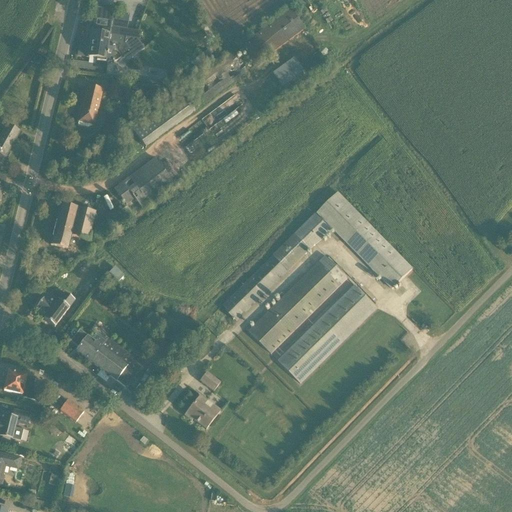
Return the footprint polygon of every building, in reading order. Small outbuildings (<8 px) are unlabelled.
[(113,12),(92,9),(85,60),(95,61),(94,70),(105,71),(106,65),(116,63),(123,59),(125,63),(143,49),(136,41),(138,33),(110,29),(113,12)] [(239,49),(254,69),(306,30),(290,10),(239,49)] [(188,88),(204,108),(247,75),(231,54),(188,88)] [(304,74),(295,61),(273,76),(282,89),(304,74)] [(130,86),(110,81),(106,100),(120,104),(122,92),(128,94),(130,86)] [(93,131),(102,92),(87,89),(82,108),(80,107),(76,123),(79,124),(78,128),(93,131)] [(179,94),(130,130),(145,150),(194,114),(179,94)] [(243,107),(202,135),(207,144),(248,116),(243,107)] [(0,167),(1,168),(20,133),(6,125),(0,136),(0,167)] [(172,188),(153,161),(113,190),(125,206),(135,200),(142,210),(172,188)] [(339,195),(226,306),(241,321),(335,229),(393,288),(412,269),(339,195)] [(71,238),(88,242),(95,214),(60,206),(50,247),(68,251),(71,238)] [(92,238),(88,242),(93,248),(133,217),(126,208),(122,212),(119,208),(103,220),(106,224),(90,236),(92,238)] [(327,257),(251,332),(272,353),(348,278),(327,257)] [(66,279),(74,290),(100,271),(92,261),(66,279)] [(116,267),(110,273),(119,283),(125,277),(116,267)] [(357,286),(281,361),(302,382),(377,308),(357,286)] [(54,329),(67,310),(56,302),(54,306),(43,299),(35,311),(45,318),(43,321),(54,329)] [(315,325),(310,320),(300,329),(305,334),(315,325)] [(91,341),(78,332),(70,344),(78,350),(75,353),(124,390),(142,366),(107,340),(105,342),(95,335),(91,341)] [(208,370),(199,381),(213,392),(222,381),(208,370)] [(34,380),(8,374),(3,393),(22,397),(22,400),(37,403),(39,394),(31,392),(34,380)] [(197,395),(183,413),(206,430),(220,412),(197,395)] [(67,401),(59,412),(76,424),(83,413),(67,401)] [(11,419),(0,417),(0,438),(19,443),(22,432),(15,430),(16,426),(26,429),(29,416),(13,412),(11,419)] [(77,444),(68,437),(64,442),(73,449),(77,444)] [(0,455),(0,486),(1,487),(5,469),(18,472),(21,461),(0,455)] [(61,469),(51,467),(49,475),(59,478),(61,469)]
